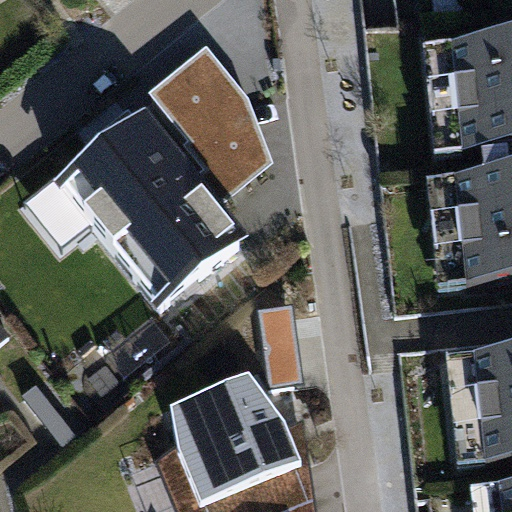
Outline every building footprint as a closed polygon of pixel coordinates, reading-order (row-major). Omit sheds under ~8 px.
[(511,47),(454,54),(465,162),(483,161),(486,183),(457,186),(468,294),(511,289),(511,47)] [(144,131),(65,195),(115,256),(194,192),(144,131)] [(194,192),(115,256),(165,316),(244,252),(194,192)] [(511,495),(500,496),(501,511),(511,511),(511,363),(476,367),(487,475),(511,472),(511,495)] [(179,456),(203,511),(296,511),(282,480),(303,471),(285,431),(249,384),(172,417),(179,456)]
